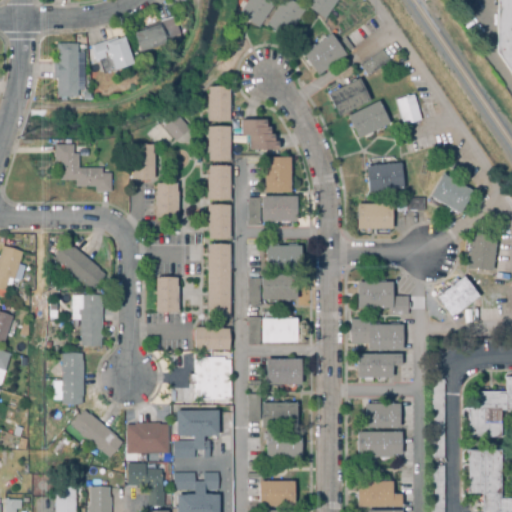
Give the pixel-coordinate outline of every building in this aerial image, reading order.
[(257,29),(238,15),(248,0),(274,0),(276,1),(257,29)] [(285,39),(266,25),(282,0),(286,0),(304,12),(285,39)] [(337,0),(331,9),(324,20),(303,6),(303,5),(306,0),(337,0)] [(511,91),(511,0),(496,0),(498,91),(511,91)] [(139,53),(133,35),(147,30),(147,28),(172,20),(178,35),(164,40),(165,44),(139,53)] [(348,51),(341,41),(362,25),(369,35),(348,51)] [(315,76),(301,55),(330,35),(344,56),(315,76)] [(104,76),(99,62),(95,64),(89,48),(115,38),(116,40),(123,38),(133,66),(104,76)] [(57,99),(56,79),(52,79),(52,64),(56,64),(55,45),(76,45),(77,98),(57,99)] [(367,77),(360,68),(381,51),(388,61),(367,77)] [(337,117),(327,95),(358,80),(369,101),(337,117)] [(228,123),(206,122),(207,88),(229,89),(228,123)] [(406,126),(396,98),(411,93),(420,121),(406,126)] [(356,139),(346,118),(378,102),(388,124),(356,139)] [(174,142),(162,128),(176,116),(188,130),(174,142)] [(277,151),(247,151),(247,136),(239,136),(239,121),(265,121),(265,128),(268,128),(268,136),(272,136),(272,143),(277,143),(277,151)] [(228,162),(207,162),(207,129),(228,129),(228,162)] [(409,154),(406,143),(432,136),(435,148),(409,154)] [(94,193),(94,188),(74,188),(74,181),(59,182),(59,163),(54,163),(54,146),(72,146),(72,155),(77,155),(77,170),(101,169),(101,175),(110,174),(110,193),(94,193)] [(131,181),(130,146),(150,146),(152,180),(131,181)] [(288,194),(262,194),(263,158),(289,159),(288,194)] [(472,181),(450,168),(455,158),(477,171),(472,181)] [(258,187),(247,187),(247,160),(258,160),(258,187)] [(367,193),(365,168),(400,165),(401,191),(367,193)] [(228,202),(206,202),(207,168),(229,168),(228,202)] [(459,215),(428,197),(441,175),(471,193),(459,215)] [(176,219),(154,219),(155,185),(176,185),(176,194),(177,194),(176,219)] [(295,223),(260,223),(260,198),(295,198),(295,223)] [(423,213),(398,212),(398,199),(424,200),(423,213)] [(258,227),(246,227),(247,200),(259,200),(258,227)] [(390,230),(356,230),(356,205),(390,205),(390,230)] [(228,241),(206,241),(206,207),(228,207),(228,241)] [(491,272),(465,269),(470,234),(496,238),(491,272)] [(259,268),(246,268),(246,241),(259,241),(259,268)] [(92,291),(54,260),(66,245),(104,275),(92,291)] [(228,319),(206,319),(207,246),(228,246),(228,319)] [(4,292),(0,290),(0,247),(21,254),(12,280),(9,279),(4,292)] [(299,273),(265,273),(265,247),(299,247),(299,273)] [(507,279),(495,278),(499,251),(511,252),(507,279)] [(295,301),(260,300),(261,276),(295,276),(295,301)] [(450,318),(434,299),(461,277),(477,296),(450,318)] [(177,313),(155,314),(155,279),(176,279),(176,289),(177,289),(177,313)] [(258,306),(246,306),(247,280),(259,280),(258,306)] [(390,309),(356,309),(356,284),(390,284),(390,309)] [(79,348),(79,321),(71,321),(70,297),(100,296),(101,348),(79,348)] [(2,348),(0,347),(0,314),(12,318),(2,348)] [(258,346),(246,346),(247,318),(259,319),(258,346)] [(261,344),(260,319),(295,319),(295,344),(261,344)] [(400,351),(365,350),(366,326),(401,328),(400,351)] [(227,351),(194,351),(194,329),(219,329),(219,330),(227,330),(227,351)] [(0,352),(9,356),(4,372),(0,371),(0,352)] [(61,405),(60,356),(81,355),(82,405),(61,405)] [(356,379),(356,356),(391,355),(391,378),(356,379)] [(183,369),(169,369),(169,356),(183,356),(183,369)] [(401,385),(400,357),(412,356),(413,384),(401,385)] [(229,401),(199,401),(199,398),(193,398),(193,385),(189,384),(189,376),(193,376),(193,361),(200,361),(200,359),(223,359),(223,361),(230,361),(229,401)] [(259,387),(247,387),(247,359),(259,359),(259,387)] [(299,386),(265,385),(265,360),(300,360),(299,386)] [(499,439),(465,438),(466,410),(475,410),(475,393),(504,393),(504,378),(511,378),(511,411),(499,411),(499,439)] [(431,460),(430,380),(443,380),(444,460),(431,460)] [(183,403),(170,403),(170,390),(183,390),(183,403)] [(246,422),(245,395),(259,395),(259,422),(246,422)] [(413,426),(400,426),(401,399),(413,399),(413,426)] [(294,429),(260,429),(261,404),(294,405),(294,429)] [(398,429),(364,428),(364,405),(398,406),(398,429)] [(107,459),(70,427),(83,411),(121,443),(107,459)] [(197,459),(197,451),(193,452),(193,459),(173,459),(172,442),(192,442),(192,437),(175,438),(175,412),(217,412),(217,436),(202,436),(202,442),(208,442),(208,459),(197,459)] [(126,455),(125,425),(166,425),(166,455),(126,455)] [(18,436),(12,435),(14,426),(20,428),(18,436)] [(265,460),(264,434),(299,433),(299,459),(265,460)] [(390,459),(356,458),(356,433),(391,434),(390,459)] [(259,467),(247,467),(247,440),(259,440),(259,467)] [(412,468),(400,468),(400,440),(412,440),(412,468)] [(511,511),(480,511),(480,495),(467,495),(466,452),(499,451),(499,500),(511,500),(511,511)] [(161,506),(147,506),(148,487),(125,486),(126,465),(144,465),(143,471),(163,471),(161,506)] [(443,511),(429,511),(429,467),(443,467),(443,511)] [(176,511),(176,497),(193,496),(193,492),(173,492),(172,475),(193,474),(194,483),(203,482),(202,474),(217,474),(217,491),(204,492),(204,497),(217,496),(217,511),(176,511)] [(412,501),(400,501),(400,474),(412,474),(412,501)] [(257,502),(246,503),(245,475),(257,475),(257,484),(257,502)] [(74,478),(74,511),(54,511),(55,477),(74,478)] [(258,502),(258,484),(258,482),(293,483),(293,507),(258,506),(258,502)] [(391,508),(355,508),(355,483),(391,483),(391,508)] [(88,487),(108,487),(108,497),(110,497),(110,511),(87,511),(87,506),(89,506),(88,487)] [(0,511),(0,506),(5,506),(5,501),(20,501),(20,510),(14,510),(14,511),(0,511)]
